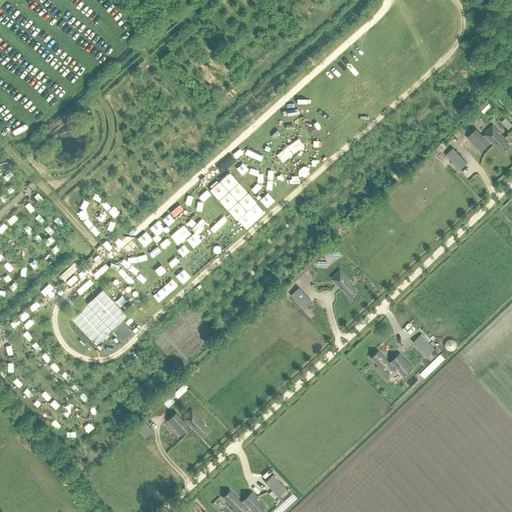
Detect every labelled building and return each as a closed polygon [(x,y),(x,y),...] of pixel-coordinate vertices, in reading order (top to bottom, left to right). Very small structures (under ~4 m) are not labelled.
[(505,138),(493,125),(484,133),(503,153),(510,146),(504,139),(505,138)] [(453,148),(445,155),(459,170),(467,162),(453,148)] [(219,185),(227,194),(246,176),(238,167),(219,185)] [(247,196),(237,204),(244,214),(254,206),(247,196)] [(209,257),(209,252),(203,253),(203,248),(193,249),(195,263),(204,262),(204,258),(209,257)] [(59,276),(64,280),(79,267),(74,262),(59,276)] [(339,270),(330,278),(349,298),(357,291),(350,284),(351,283),(339,270)] [(298,287),(290,295),(299,305),(307,297),(298,287)] [(102,289),(70,319),(95,346),(115,327),(116,327),(112,331),(121,342),(127,336),(117,325),(121,321),(127,316),(102,289)] [(421,334),(412,342),(421,352),(424,349),(429,355),(435,349),(421,334)] [(396,368),(404,376),(413,368),(398,353),(390,361),(389,363),(377,351),(370,358),(377,365),(375,367),(388,380),(397,371),(394,369),(396,368)] [(202,424),(204,422),(191,409),(182,417),(185,419),(183,421),(175,412),(166,421),(172,427),(173,426),(176,429),(175,430),(180,436),(189,428),(189,427),(190,426),(202,438),(209,431),(202,424)] [(149,427),(140,434),(145,439),(153,431),(149,427)] [(276,478),(267,486),(274,493),(283,486),(276,478)] [(227,506),(233,511),(247,511),(249,511),(248,509),(250,507),(254,511),(259,511),(266,506),(252,492),(241,502),(229,490),(222,497),(229,504),(227,506)]
